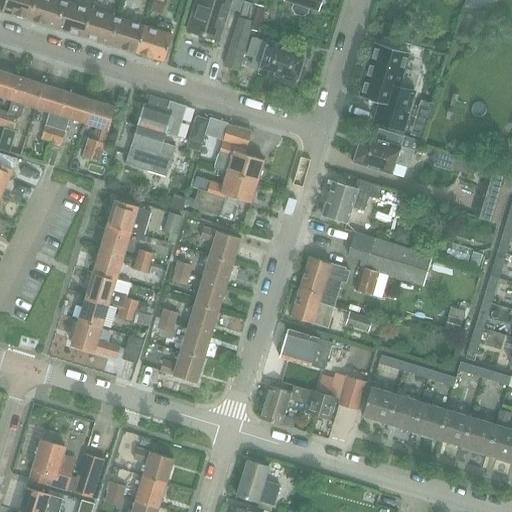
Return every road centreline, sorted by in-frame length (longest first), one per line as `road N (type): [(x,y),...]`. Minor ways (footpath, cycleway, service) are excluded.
road 1 (residential): [(321,131),(0,30)]
road 2 (residential): [(230,430),(321,131)]
road 3 (residential): [(495,511),(230,430)]
road 4 (residential): [(230,430),(21,365)]
road 5 (residential): [(321,131),(360,0)]
